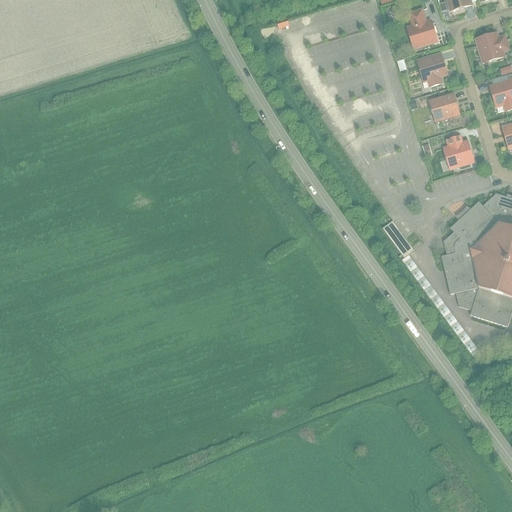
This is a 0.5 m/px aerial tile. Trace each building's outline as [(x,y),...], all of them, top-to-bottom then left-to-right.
[(469,0),(446,0),(450,12),(472,5),(469,0)] [(414,50),(437,43),(431,21),(426,23),(422,10),(408,14),(412,27),(407,28),(414,50)] [(497,33),(475,40),(483,64),(504,57),(502,52),(509,50),(505,37),(498,38),(497,33)] [(441,54),(417,61),(423,83),(428,81),(430,88),(442,84),(440,78),(447,75),(441,54)] [(511,79),(490,87),(496,108),(503,106),(505,112),(511,110),(511,79)] [(453,94),(429,101),(436,123),(459,116),(453,94)] [(511,124),(502,128),(509,149),(511,148),(511,124)] [(460,137),(447,141),(449,147),(443,149),(450,170),(474,163),(467,142),(462,143),(460,137)] [(511,196),(510,201),(507,200),(508,198),(496,194),(483,207),(479,202),(468,213),(469,214),(463,220),(461,219),(450,229),(454,233),(446,240),(448,241),(446,246),(444,246),(446,256),(441,257),(450,295),(458,293),(459,297),(457,298),(459,307),(472,311),(470,316),(507,328),(511,312),(511,196)] [(402,255),(412,248),(399,230),(389,237),(402,255)]
